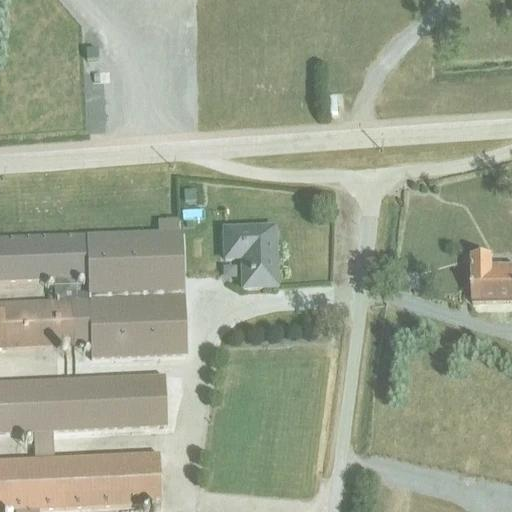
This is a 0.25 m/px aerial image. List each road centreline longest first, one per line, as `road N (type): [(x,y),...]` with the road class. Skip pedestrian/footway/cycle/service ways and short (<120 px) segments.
road 1 (residential): [(511,129),(182,149)]
road 2 (unclassified): [(327,511),(371,185)]
road 3 (unknown): [(355,300),(257,308),(216,322),(205,338),(190,443)]
road 4 (residential): [(182,149),(231,172),(371,185)]
road 5 (residential): [(182,149),(0,164)]
road 6 (unknown): [(182,149),(83,0)]
road 7 (unknown): [(355,140),(394,58),(453,0)]
road 8 (residential): [(371,185),(468,168),(511,150)]
